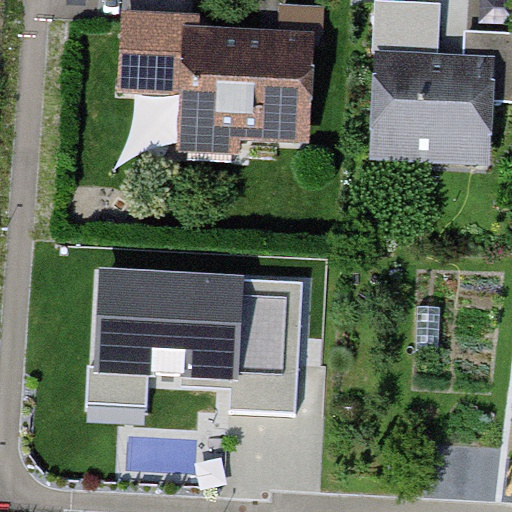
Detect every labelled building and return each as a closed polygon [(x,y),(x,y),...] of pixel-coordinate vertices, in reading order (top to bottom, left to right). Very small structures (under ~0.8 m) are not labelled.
[(201,15),(136,13),(132,99),(197,102),(200,31),(201,15)] [(318,36),(200,31),(197,102),(195,153),(313,158),(318,36)] [(500,54),(500,112),(511,112),(511,34),(473,35),(473,54),(500,54)] [(473,54),(377,54),(376,170),(500,171),(500,112),(500,54),(473,54)] [(238,289),(106,282),(101,372),(232,380),(230,416),(296,420),(303,286),(239,283),(238,289)]
